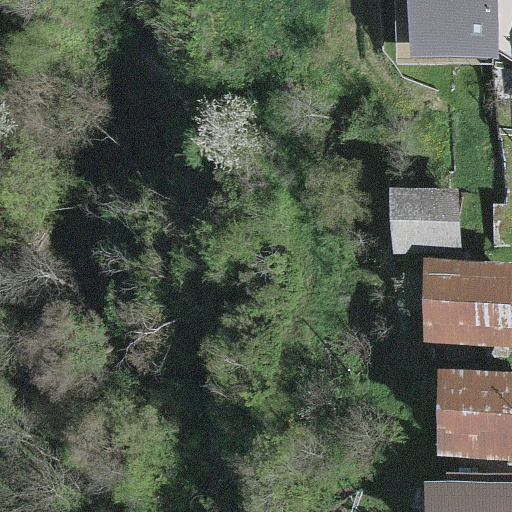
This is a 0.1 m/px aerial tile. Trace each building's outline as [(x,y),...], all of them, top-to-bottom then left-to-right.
[(492,50),(491,0),(414,0),(415,50),(492,50)] [(456,193),(396,194),(397,249),(456,248),(456,193)] [(507,267),(430,265),(429,336),(506,338),(507,267)] [(511,375),(443,375),(442,450),(511,451),(511,375)] [(511,511),(511,486),(432,489),(433,511),(511,511)]
